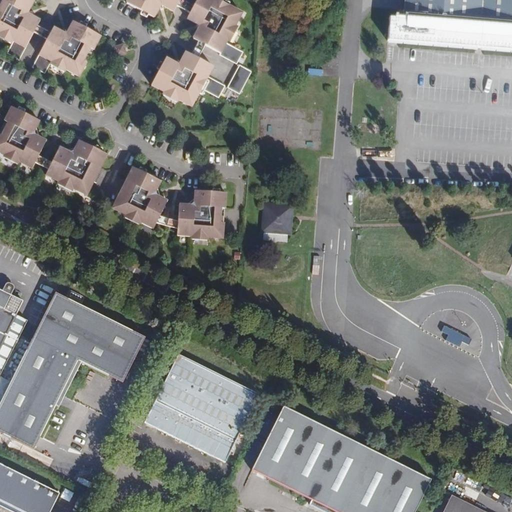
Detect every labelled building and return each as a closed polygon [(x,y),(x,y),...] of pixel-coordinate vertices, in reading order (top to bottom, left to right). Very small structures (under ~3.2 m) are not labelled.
[(33,0),(0,0),(0,32),(14,40),(8,53),(20,59),(34,33),(38,26),(41,20),(27,13),(34,0),(33,0)] [(175,12),(178,6),(181,0),(129,0),(128,3),(154,17),(162,4),(175,12)] [(181,0),(178,6),(191,13),(195,7),(183,0),(181,0)] [(200,42),(206,45),(221,54),(227,42),(243,13),(217,0),(198,0),(195,7),(191,13),(188,19),(201,26),(194,39),(200,42)] [(511,0),(397,0),(396,18),(390,17),(388,40),(482,48),(483,39),(496,40),(495,49),(511,49),(511,0)] [(51,33),(47,40),(33,66),(45,73),(52,61),(80,76),(101,36),(75,21),(67,35),(54,28),(51,33)] [(38,26),(34,33),(47,40),(51,33),(38,26)] [(483,39),(482,48),(495,49),(496,40),(483,39)] [(193,55),(199,59),(206,45),(200,42),(193,55)] [(227,42),(221,54),(220,55),(237,64),(244,52),(227,42)] [(118,55),(127,52),(124,44),(115,47),(118,55)] [(214,66),(199,59),(193,55),(187,52),(180,65),(167,58),(152,85),(193,107),(202,88),(209,76),(214,66)] [(229,87),(241,94),(253,71),(240,65),(229,87)] [(226,85),(209,76),(202,88),(219,97),(226,85)] [(376,104),(377,97),(366,97),(365,123),(381,124),(382,105),(376,104)] [(0,151),(33,168),(36,162),(39,155),(47,140),(40,137),(36,128),(40,120),(13,106),(0,132),(0,151)] [(52,162),(49,169),(46,175),(87,195),(108,154),(80,140),(76,148),(66,151),(60,147),(52,162)] [(39,155),(36,162),(49,169),(52,162),(39,155)] [(157,223),(161,216),(168,202),(162,198),(157,190),(161,181),(134,167),(114,208),(155,229),(157,223)] [(179,205),(178,222),(177,229),(177,235),(223,239),(227,193),(196,190),(195,199),(189,205),(179,205)] [(293,206),(265,204),(264,231),(265,231),(264,240),(288,241),(289,233),(291,233),(293,206)] [(178,222),(161,216),(157,223),(177,229),(178,222)] [(0,375),(27,321),(16,315),(23,301),(11,295),(13,290),(14,287),(13,285),(12,284),(9,283),(8,283),(6,284),(5,285),(2,291),(0,289),(0,375)] [(0,433),(34,450),(78,361),(82,362),(123,383),(145,338),(57,294),(0,407),(0,433)] [(214,457),(231,451),(260,395),(178,355),(144,423),(214,457)] [(78,361),(59,408),(82,362),(78,361)] [(413,511),(430,481),(282,407),(250,471),(312,502),(310,506),(322,511),(413,511)] [(225,463),(231,451),(214,457),(225,463)] [(51,511),(60,494),(0,464),(0,511),(51,511)] [(483,511),(449,496),(440,511),(483,511)]
